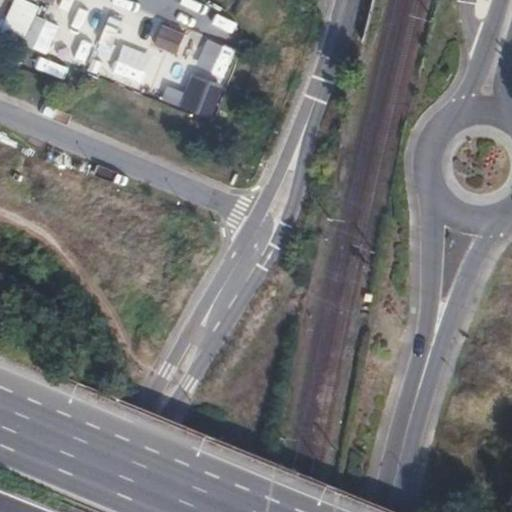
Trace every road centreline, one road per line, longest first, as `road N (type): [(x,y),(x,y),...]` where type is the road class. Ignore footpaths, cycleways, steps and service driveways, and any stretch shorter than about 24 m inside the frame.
road 1 (residential): [(101,511),(271,227),(349,0)]
road 2 (motorway): [(223,511),(0,416)]
road 3 (secondary): [(428,181),(428,357)]
road 4 (secondary): [(428,357),(481,243),(507,213)]
road 5 (secondary): [(387,511),(428,357)]
road 6 (secondary): [(509,16),(445,123)]
